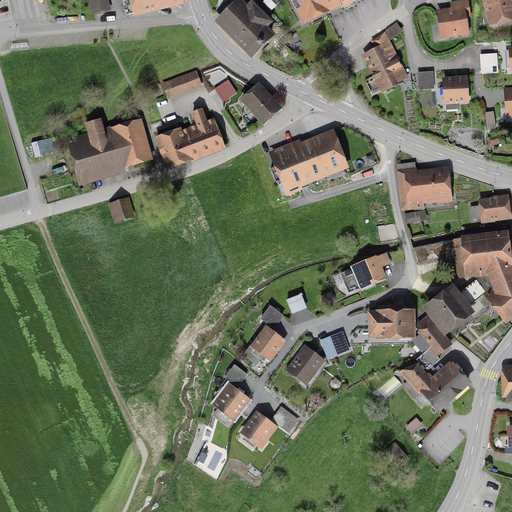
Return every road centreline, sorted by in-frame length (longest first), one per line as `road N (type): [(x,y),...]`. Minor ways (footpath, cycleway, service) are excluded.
road 1 (residential): [(303,92),(282,120),(227,153),(40,213)]
road 2 (residential): [(0,36),(202,13)]
road 3 (secondary): [(448,511),(491,368),(511,340)]
road 4 (tertiary): [(356,118),(511,177)]
road 5 (residential): [(40,213),(0,81)]
road 6 (tertiary): [(202,13),(230,53),(303,92)]
